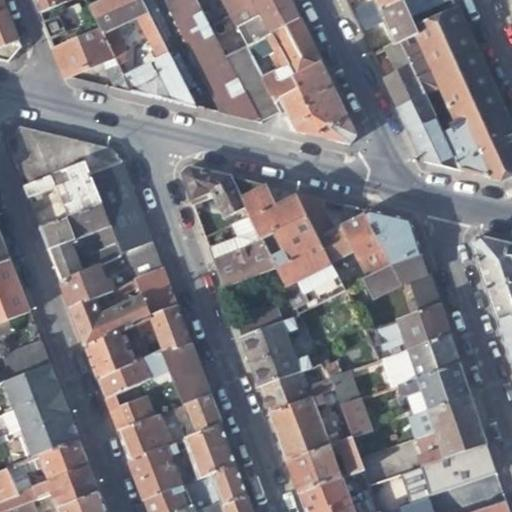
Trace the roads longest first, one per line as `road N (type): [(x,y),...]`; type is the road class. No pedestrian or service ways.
road 1 (residential): [(123,120),(270,511)]
road 2 (residential): [(0,178),(126,511)]
road 3 (residential): [(123,120),(408,189)]
road 4 (residential): [(511,443),(439,227),(408,189)]
road 5 (residential): [(408,189),(312,0)]
